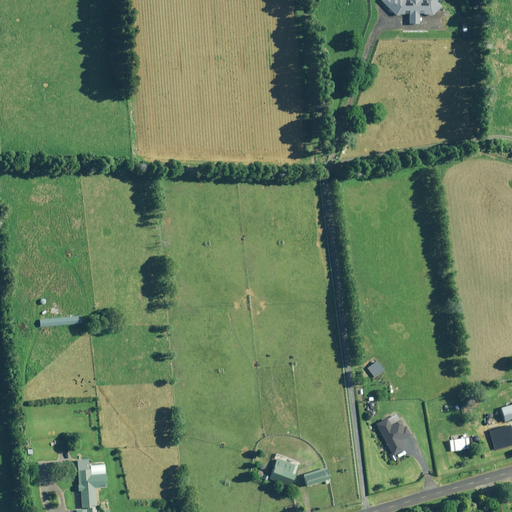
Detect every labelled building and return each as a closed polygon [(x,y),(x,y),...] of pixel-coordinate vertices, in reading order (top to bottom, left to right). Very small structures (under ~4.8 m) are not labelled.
[(379,0),(379,7),(388,7),(396,15),(400,15),(409,15),(409,23),(420,23),(420,14),(433,14),(442,6),(437,1),(437,0),(379,0)] [(504,421),(511,419),(511,418),(511,403),(500,407),(504,421)] [(391,424),(388,418),(376,425),(393,455),(404,449),(400,440),(410,434),(405,425),(403,426),(399,420),(391,424)] [(510,435),(507,425),(497,428),(500,438),(510,435)] [(469,448),(468,437),(449,440),(451,451),(469,448)] [(298,466),(277,458),(269,477),(290,485),(295,473),(298,466)] [(89,465),(89,459),(77,460),(78,485),(77,485),(77,491),(80,490),(81,507),(95,506),(93,488),(106,487),(104,464),(89,465)] [(329,479),(326,467),(303,474),(307,486),(329,479)]
